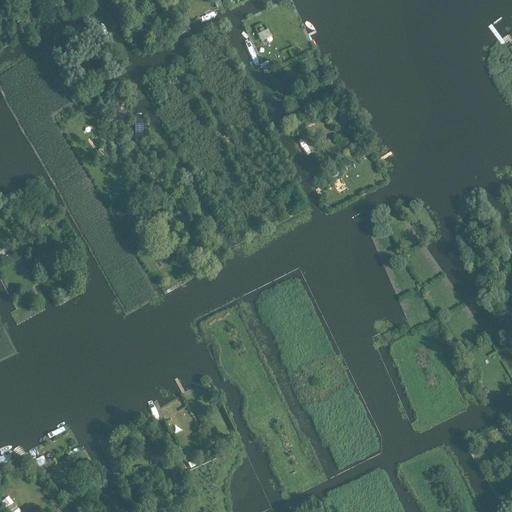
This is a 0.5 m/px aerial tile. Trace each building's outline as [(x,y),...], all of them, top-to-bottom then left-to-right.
[(261,43),(271,38),(268,30),(265,32),(263,28),(259,30),(261,34),(257,35),(261,43)] [(46,61),(63,54),(60,46),(43,52),(46,61)] [(316,103),(307,108),(310,114),(319,109),(316,103)] [(143,143),(143,117),(134,117),(135,143),(143,143)] [(331,181),(340,176),(338,172),(329,177),(331,181)] [(49,219),(44,222),(47,227),(52,223),(49,219)] [(53,460),(49,454),(42,457),(46,464),(53,460)] [(40,469),(35,458),(31,459),(36,471),(40,469)] [(194,461),(188,464),(191,470),(197,467),(194,461)]
